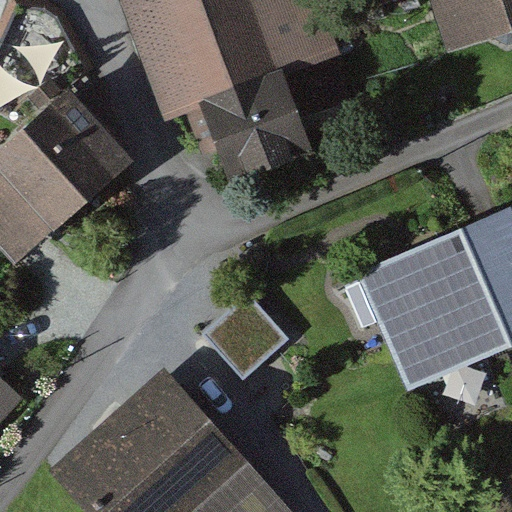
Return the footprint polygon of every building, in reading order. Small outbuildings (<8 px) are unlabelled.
[(324,0),(129,0),(170,120),(220,102),(301,75),(345,61),(324,0)] [(511,0),(442,0),(459,56),(511,40),(511,0)] [(301,75),(220,102),(246,180),(327,153),(301,75)] [(83,95),(0,165),(0,243),(20,268),(142,165),(83,95)] [(511,211),(365,274),(418,397),(511,356),(511,211)] [(256,293),(206,335),(251,389),(302,347),(256,293)] [(295,511),(176,371),(60,469),(96,511),(295,511)] [(0,432),(29,402),(0,373),(0,432)]
